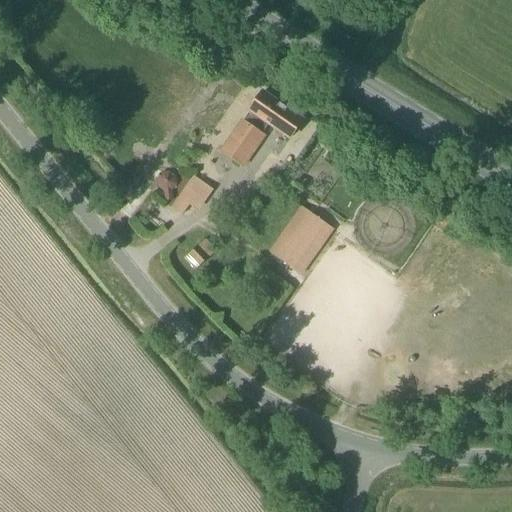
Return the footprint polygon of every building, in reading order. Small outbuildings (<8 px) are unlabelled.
[(290,140),(303,121),(263,93),(250,112),(252,114),(245,124),(243,122),(221,153),(243,168),(264,137),(262,135),(268,125),(277,131),(290,140)] [(171,170),(164,171),(159,177),(160,181),(160,185),(166,189),(167,199),(175,198),(173,188),(178,182),(177,179),(177,175),(171,170)] [(206,201),(213,191),(193,177),(170,209),(182,217),(190,205),(198,210),(205,200),(206,201)] [(300,276),(333,230),(302,208),(269,253),(300,276)] [(199,269),(217,252),(205,239),(187,255),(199,269)]
